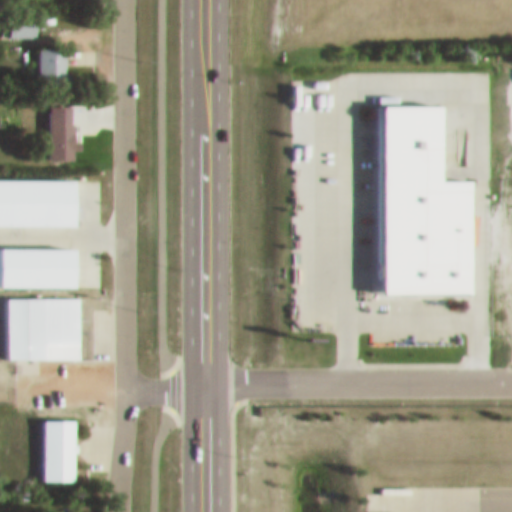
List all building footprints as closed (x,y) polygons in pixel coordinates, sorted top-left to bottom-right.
[(2,27),(28,27),(28,8),(2,8),(2,27)] [(58,37),(30,37),(30,71),(58,71),(58,37)] [(41,149),(66,149),(65,95),(41,95),(41,149)] [(374,284),(374,98),(436,98),(436,171),(465,171),(465,284),(374,284)] [(93,184),(93,228),(108,228),(108,184),(93,184)] [(0,348),(73,349),(73,286),(0,285),(0,348)] [(68,408),(33,408),(33,470),(67,471),(68,408)]
